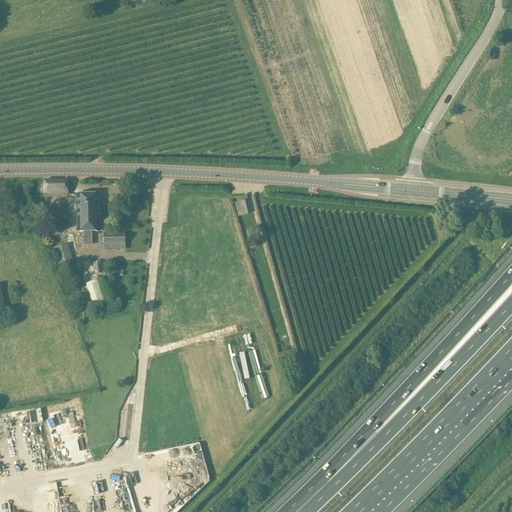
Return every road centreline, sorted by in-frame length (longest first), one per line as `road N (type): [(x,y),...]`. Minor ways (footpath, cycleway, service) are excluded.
road 1 (secondary): [(0,171),(242,175),(409,193)]
road 2 (motorway): [(511,273),(326,484)]
road 3 (motorway): [(511,303),(326,484)]
road 4 (motorway): [(359,511),(511,356)]
road 5 (unclassified): [(411,181),(422,139),(503,0)]
